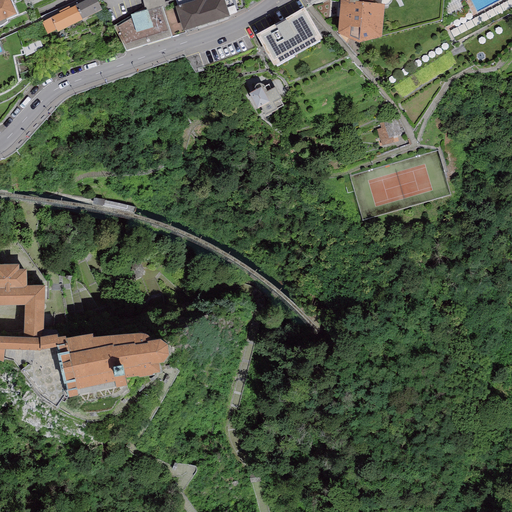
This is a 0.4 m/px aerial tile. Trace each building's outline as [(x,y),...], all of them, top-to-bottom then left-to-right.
[(12,0),(0,0),(0,28),(1,28),(5,26),(8,24),(9,20),(20,15),(12,0)] [(52,18),(45,22),(50,32),(58,29),(59,29),(105,7),(102,1),(99,1),(98,0),(91,0),(53,19),(52,18)] [(131,16),(113,26),(127,51),(172,37),(185,33),(185,31),(183,32),(175,6),(177,6),(175,0),(169,0),(165,1),(164,2),(166,7),(163,8),(162,5),(146,9),(131,14),(131,16)] [(162,5),(163,8),(166,7),(164,2),(163,0),(142,0),(144,8),(146,7),(146,9),(162,5)] [(194,0),(177,6),(175,6),(183,32),(185,31),(230,16),(223,0),(207,0),(206,1),(205,0),(194,0)] [(340,0),(337,33),(360,43),(381,37),(385,4),(373,3),(372,0),(340,0)] [(303,15),(258,41),(272,67),(317,41),(303,15)] [(478,18),(454,31),(456,38),(482,25),(478,18)] [(0,89),(0,90),(7,86),(12,81),(15,79),(10,75),(7,55),(0,56),(0,89)] [(257,93),(254,96),(260,107),(263,105),(267,116),(287,106),(284,102),(283,98),(278,89),(274,90),(272,86),(268,86),(264,84),(261,84),(258,86),(257,89),(257,93)] [(371,133),(364,138),(367,147),(387,141),(382,126),(371,129),(371,133)] [(104,200),(94,199),(92,205),(103,207),(104,200)] [(126,272),(128,278),(134,281),(142,279),(144,271),(141,265),(134,263),(128,266),(126,272)] [(0,266),(0,356),(8,359),(8,347),(35,345),(62,342),(62,337),(62,333),(58,331),(46,330),(47,308),(48,285),(29,285),(28,271),(21,270),(20,266),(12,266),(6,266),(0,266)] [(72,344),(62,342),(74,397),(135,383),(134,374),(163,366),(164,361),(168,355),(167,345),(158,340),(147,341),(141,337),(93,347),(92,341),(72,344)] [(39,380),(25,364),(21,367),(47,399),(65,410),(82,419),(87,414),(62,399),(46,388),(39,380)] [(250,477),(252,485),(257,484),(262,483),(260,474),(255,475),(250,477)]
